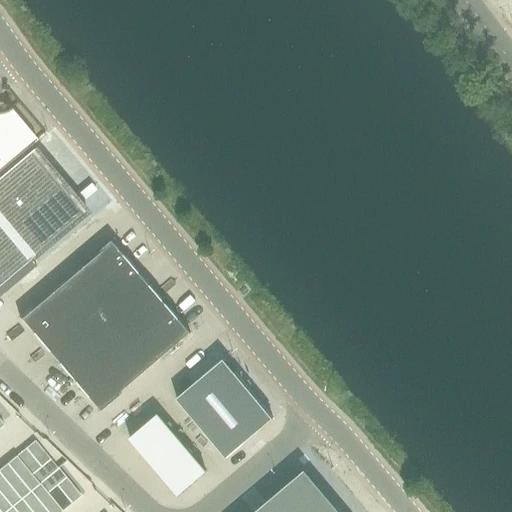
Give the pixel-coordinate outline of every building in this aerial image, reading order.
[(10,108),(3,112),(0,112),(0,171),(37,140),(11,110),(12,109),(11,108),(10,108)] [(33,148),(0,176),(0,219),(5,226),(32,257),(85,213),(87,213),(87,212),(85,211),(60,182),(51,172),(33,150),(34,149),(33,148)] [(32,257),(5,226),(0,230),(0,284),(31,258),(31,259),(32,258),(31,258),(32,257)] [(112,241),(20,319),(99,412),(191,333),(112,241)] [(226,459),(273,419),(223,360),(176,400),(226,459)] [(206,472),(158,415),(130,439),(178,496),(206,472)] [(35,441),(0,469),(0,511),(3,511),(58,469),(35,441)] [(58,468),(58,469),(3,511),(61,511),(81,496),(58,468)] [(340,511),(305,470),(255,511),(340,511)]
